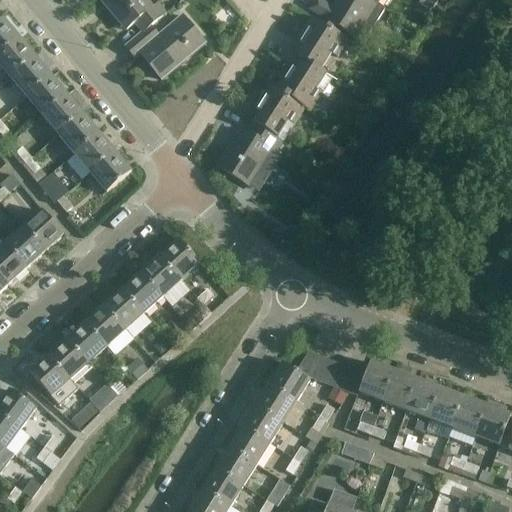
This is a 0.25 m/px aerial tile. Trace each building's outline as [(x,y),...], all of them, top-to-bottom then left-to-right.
[(135,24),(143,34),(150,28),(164,16),(156,6),(151,9),(143,0),(98,0),(125,32),(135,24)] [(362,45),(383,11),(373,5),(365,0),(338,0),(332,10),(316,0),(314,0),(308,11),(362,45)] [(125,48),(126,49),(134,58),(138,54),(161,81),(184,62),(182,60),(203,43),(181,18),(158,38),(150,28),(143,34),(125,48)] [(301,46),(295,56),(326,76),(326,75),(320,71),(330,55),(336,59),(347,42),(310,19),(296,42),(301,46)] [(0,22),(0,55),(18,40),(2,21),(0,22)] [(18,40),(0,55),(0,68),(9,80),(34,59),(18,40)] [(268,85),(267,87),(310,113),(321,96),(315,92),(326,76),(295,56),(295,57),(301,60),(295,70),(288,66),(274,89),(268,85)] [(34,59),(9,80),(26,100),(51,79),(34,59)] [(51,79),(26,100),(42,118),(67,98),(51,79)] [(258,113),(251,124),(281,143),(282,143),(277,140),(287,122),(294,126),(303,110),(310,114),(310,113),(267,87),(253,110),(258,113)] [(67,98),(42,118),(57,137),(82,116),(67,98)] [(82,116),(57,137),(73,156),(98,135),(82,116)] [(0,122),(0,135),(2,138),(8,132),(0,122)] [(281,143),(251,124),(245,134),(241,131),(218,169),(246,187),(269,150),(275,153),(281,143)] [(98,135),(73,156),(89,175),(114,154),(98,135)] [(31,159),(22,149),(16,154),(25,164),(31,159)] [(114,154),(89,175),(106,195),(130,174),(114,154)] [(31,159),(25,164),(34,176),(40,170),(31,159)] [(62,198),(53,187),(47,193),(55,204),(62,198)] [(0,203),(10,195),(5,189),(0,192),(0,203)] [(62,198),(55,204),(64,214),(71,209),(62,198)] [(41,213),(22,230),(44,254),(63,237),(41,213)] [(22,230),(4,246),(25,270),(44,254),(22,230)] [(178,241),(159,258),(180,283),(199,266),(178,241)] [(4,246),(0,250),(0,279),(7,287),(25,270),(4,246)] [(159,258),(140,275),(162,299),(180,283),(159,258)] [(140,275),(122,291),(144,315),(162,299),(140,275)] [(122,291),(104,308),(125,332),(144,315),(122,291)] [(212,297),(207,291),(197,300),(202,306),(212,297)] [(104,308),(85,324),(107,349),(125,332),(104,308)] [(194,318),(199,324),(209,315),(204,309),(194,318)] [(85,324),(67,341),(88,365),(107,349),(85,324)] [(170,324),(160,333),(165,339),(175,330),(170,324)] [(165,339),(160,333),(149,343),(155,349),(165,339)] [(67,341),(48,358),(70,382),(88,365),(67,341)] [(307,354),(295,373),(308,382),(309,380),(310,381),(319,358),(307,354)] [(70,382),(48,358),(29,375),(51,399),(70,382)] [(319,358),(310,381),(322,385),(330,362),(319,358)] [(136,361),(126,370),(128,372),(136,381),(146,372),(136,361)] [(330,362),(322,385),(333,389),(342,367),(330,362)] [(365,375),(357,394),(382,403),(393,373),(369,364),(365,375)] [(282,365),(268,387),(295,404),(309,382),(308,382),(295,373),(282,365)] [(126,370),(123,367),(112,376),(118,382),(128,372),(126,370)] [(342,367),(333,389),(345,394),(353,371),(342,367)] [(353,371),(345,394),(356,398),(357,394),(365,375),(353,371)] [(393,373),(382,403),(405,412),(416,382),(393,373)] [(416,382),(405,412),(428,421),(439,390),(416,382)] [(268,387),(255,408),(282,425),(295,404),(268,387)] [(439,390),(428,421),(451,429),(463,399),(439,390)] [(96,391),(86,400),(91,406),(101,397),(96,391)] [(9,392),(0,403),(0,416),(20,431),(35,411),(9,392)] [(463,399),(451,429),(474,438),(486,408),(463,399)] [(91,406),(86,400),(75,409),(81,415),(91,406)] [(326,407),(319,418),(326,423),(333,411),(326,407)] [(255,408),(242,428),(269,446),(282,425),(255,408)] [(486,408),(474,438),(498,447),(510,417),(486,408)] [(0,416),(0,447),(5,451),(20,431),(0,416)] [(326,423),(319,418),(312,430),(318,434),(326,423)] [(356,432),(369,437),(372,429),(359,424),(356,432)] [(242,428),(229,449),(256,467),(269,446),(242,428)] [(372,429),(369,437),(382,441),(385,434),(372,429)] [(59,442),(53,437),(44,448),(51,453),(59,442)] [(416,453),(419,446),(406,441),(403,448),(416,453)] [(419,446),(416,453),(429,458),(431,450),(419,446)] [(43,464),(51,453),(44,448),(36,459),(43,464)] [(229,449),(216,470),(243,487),(256,467),(229,449)] [(299,465),(307,453),(300,449),(293,460),(299,465)] [(372,459),(373,455),(360,451),(356,462),(369,467),(372,459)] [(372,459),(369,467),(382,471),(385,464),(372,459)] [(450,466),(463,471),(465,464),(452,459),(450,466)] [(299,465),(293,460),(285,472),(292,476),(299,465)] [(465,464),(463,471),(476,476),(478,469),(465,464)] [(216,470),(203,491),(230,509),(243,487),(216,470)] [(402,478),(415,483),(417,476),(404,471),(402,478)] [(417,476),(415,483),(428,488),(430,481),(417,476)] [(22,493),(31,500),(41,487),(31,480),(22,493)] [(280,481),(266,503),(273,507),(276,509),(290,488),(280,481)] [(13,504),(21,493),(14,489),(7,499),(13,504)] [(449,497),(462,501),(465,494),(452,489),(449,497)] [(203,491),(189,511),(227,511),(230,509),(203,491)] [(465,494),(462,501),(475,506),(478,499),(465,494)] [(342,511),(312,501),(307,511),(342,511)] [(488,502),(484,511),(507,511),(508,510),(488,502)] [(269,511),(273,507),(266,503),(260,511),(269,511)]
